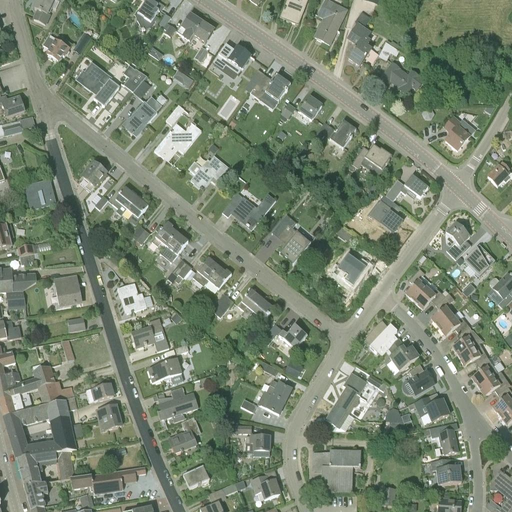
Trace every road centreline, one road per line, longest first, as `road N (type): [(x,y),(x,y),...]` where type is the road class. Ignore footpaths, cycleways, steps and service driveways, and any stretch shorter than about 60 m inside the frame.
road 1 (residential): [(180,511),(136,410),(39,105)]
road 2 (residential): [(345,340),(60,110),(39,105)]
road 3 (secondary): [(457,188),(205,0)]
road 4 (residential): [(308,511),(290,444),(345,340)]
road 5 (residential): [(481,424),(388,280)]
